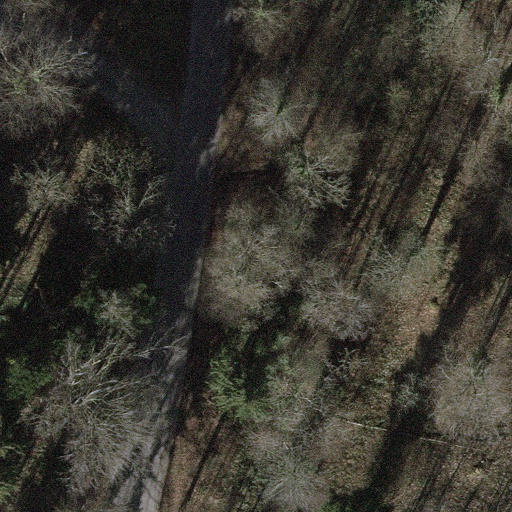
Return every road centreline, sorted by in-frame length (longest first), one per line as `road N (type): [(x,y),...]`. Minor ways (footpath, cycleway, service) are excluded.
road 1 (unclassified): [(215,0),(201,140),(121,511)]
road 2 (track): [(201,140),(0,17)]
